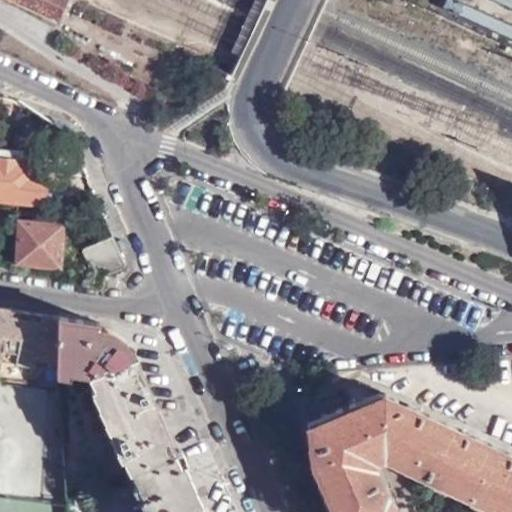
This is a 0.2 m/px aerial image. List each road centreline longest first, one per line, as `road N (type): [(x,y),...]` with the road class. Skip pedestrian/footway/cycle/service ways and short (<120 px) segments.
road 1 (unclassified): [(293,0),(244,102),(265,155),(511,246)]
road 2 (residential): [(115,126),(511,291)]
road 3 (residential): [(182,312),(266,511)]
road 4 (residential): [(115,126),(182,312)]
road 5 (residential): [(0,285),(182,312)]
road 6 (residential): [(0,81),(115,126)]
